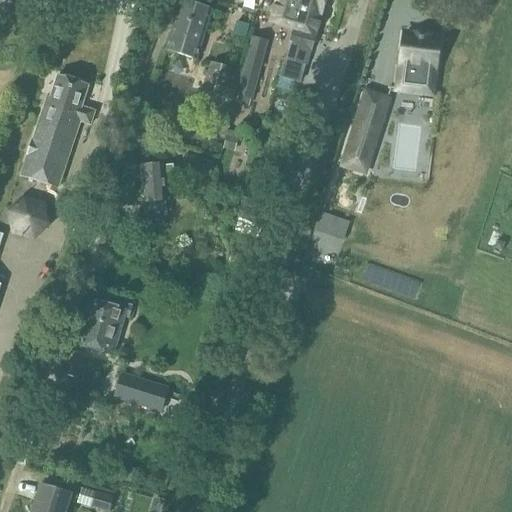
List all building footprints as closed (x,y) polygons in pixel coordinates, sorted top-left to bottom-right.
[(277,0),(275,10),(274,10),(271,21),(294,28),(301,0),(277,0)] [(301,0),(294,28),(281,75),(280,78),(277,89),(296,95),(299,84),(300,84),(310,49),(311,50),(316,34),(313,33),(316,22),(319,23),(325,0),(301,0)] [(212,11),(181,2),(166,52),(197,61),(212,11)] [(400,67),(398,80),(433,85),(439,38),(405,33),(400,67)] [(237,97),(238,97),(236,105),(250,109),(252,101),(253,102),(269,43),(252,38),(237,97)] [(228,83),(232,70),(213,64),(204,90),(233,100),(238,86),(228,83)] [(49,103),(46,102),(21,177),(58,190),(80,122),(91,126),(95,112),(82,108),(89,86),(58,76),(49,103)] [(366,93),(341,168),(363,175),(388,100),(366,93)] [(229,131),(223,150),(235,153),(240,134),(229,131)] [(188,155),(183,171),(211,179),(215,162),(188,155)] [(143,204),(145,204),(146,222),(168,220),(166,201),(167,201),(165,182),(163,166),(163,164),(139,166),(143,204)] [(163,166),(165,182),(175,181),(173,165),(164,166),(163,166)] [(24,199),(8,213),(14,234),(34,240),(50,226),(45,205),(24,199)] [(115,308),(88,300),(82,318),(121,329),(125,317),(130,319),(133,307),(116,302),(115,308)] [(75,343),(113,355),(121,329),(82,318),(75,343)] [(86,355),(70,350),(63,374),(79,380),(86,355)] [(123,374),(121,381),(118,387),(143,395),(148,382),(123,374)] [(67,511),(73,496),(41,486),(32,511),(67,511)] [(77,504),(102,511),(109,511),(114,498),(82,488),(77,504)]
